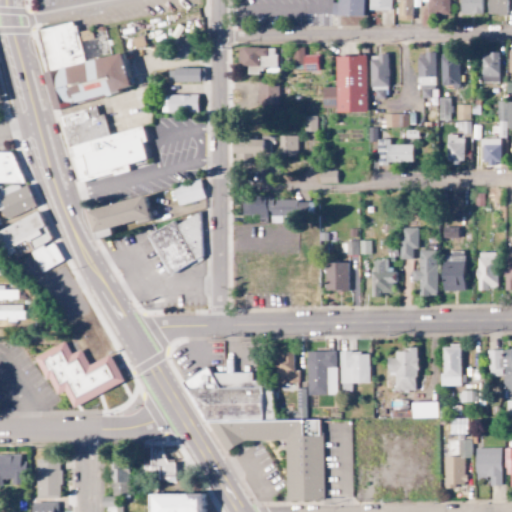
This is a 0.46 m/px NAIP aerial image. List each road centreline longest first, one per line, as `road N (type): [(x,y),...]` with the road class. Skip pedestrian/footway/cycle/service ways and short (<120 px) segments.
road 1 (tertiary): [(131,337),(174,328),(511,320)]
road 2 (residential): [(212,327),(228,230),(224,0)]
road 3 (secondary): [(105,287),(69,223),(3,0)]
road 4 (residential): [(225,39),(511,35)]
road 5 (residential): [(227,186),(511,179)]
road 6 (secondary): [(240,511),(131,337)]
road 7 (residential): [(178,414),(125,429),(0,432)]
road 8 (residential): [(7,22),(136,0)]
